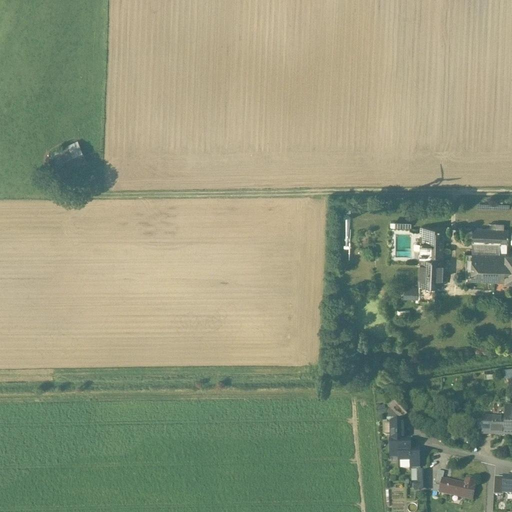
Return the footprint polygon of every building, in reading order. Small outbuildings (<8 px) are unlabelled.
[(72,169),(89,161),(80,140),(62,149),(72,169)] [(392,220),(392,228),(412,228),(412,221),(392,220)] [(443,229),(421,228),(419,286),(434,286),(441,286),(443,229)] [(509,230),(473,229),(471,279),(504,280),(505,253),(506,253),(507,244),(508,244),(509,230)] [(434,286),(419,286),(419,300),(434,300),(434,286)] [(417,290),(405,290),(405,299),(416,299),(417,290)] [(407,415),(394,401),(388,407),(401,421),(407,415)] [(505,420),(483,419),(482,435),(504,436),(505,420)] [(403,423),(390,424),(391,441),(403,440),(403,423)] [(418,450),(409,450),(408,440),(403,440),(391,441),(390,441),(391,457),(399,457),(399,469),(410,468),(410,467),(418,466),(418,450)] [(444,473),(437,471),(432,491),(439,493),(442,480),(442,481),(444,473)] [(427,490),(426,473),(418,474),(418,484),(415,484),(415,490),(427,490)] [(511,477),(503,477),(502,495),(511,495),(511,477)] [(442,481),(442,480),(439,493),(472,500),(475,488),(473,488),(475,482),(465,480),(464,486),(442,481)]
